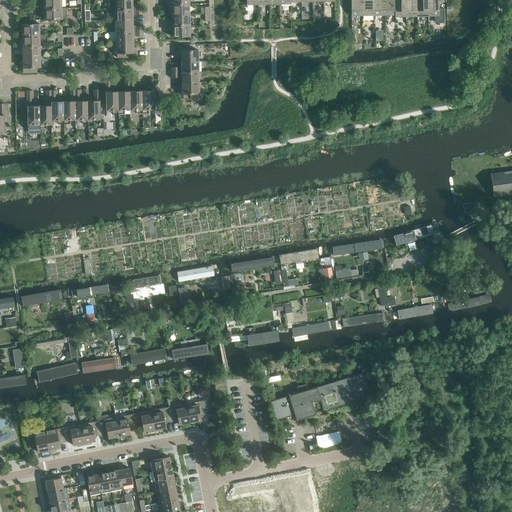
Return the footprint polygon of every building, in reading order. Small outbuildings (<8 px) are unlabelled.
[(41,3),(41,8),(61,8),(61,0),(43,0),(44,3),(41,3)] [(108,0),(109,10),(115,10),(143,9),(143,4),(132,4),(132,0),(108,0)] [(350,0),(351,16),(363,16),(362,0),(350,0)] [(362,0),(363,16),(373,15),(373,0),(362,0)] [(373,0),(373,15),(384,15),(384,0),(373,0)] [(384,0),(384,15),(395,15),(394,0),(384,0)] [(395,17),(406,16),(405,0),(394,0),(395,15),(395,17)] [(405,0),(406,16),(417,16),(416,0),(405,0)] [(416,0),(417,16),(428,16),(427,0),(416,0)] [(427,0),(428,16),(435,16),(435,23),(444,23),(444,8),(439,8),(439,2),(444,2),(443,0),(427,0)] [(172,9),(172,15),(189,15),(189,4),(169,4),(169,9),(172,9)] [(61,8),(41,8),(41,13),(44,13),(44,19),(62,19),(61,8)] [(115,10),(115,20),(133,20),(132,14),(143,14),(143,9),(115,10)] [(169,20),(169,26),(190,25),(189,15),(172,15),(172,20),(169,20)] [(22,20),(22,35),(39,35),(39,24),(36,24),(36,19),(35,20),(22,20)] [(115,20),(115,31),(143,31),(143,25),(133,26),(133,20),(115,20)] [(190,25),(169,26),(169,31),(172,31),(173,37),(190,36),(190,25)] [(115,31),(116,42),(133,42),(133,36),(143,36),(143,31),(115,31)] [(19,46),(40,46),(45,45),(44,35),(39,35),(22,35),(22,41),(19,41),(19,46)] [(133,42),(116,42),(116,53),(117,53),(117,57),(137,57),(136,47),(133,47),(133,42)] [(22,51),(23,57),(40,56),(40,46),(19,46),(19,51),(22,51)] [(181,56),(181,61),(198,61),(198,50),(186,50),(186,46),(178,46),(178,56),(181,56)] [(40,56),(23,57),(23,72),(37,72),(37,68),(40,68),(40,56)] [(171,67),(171,72),(199,72),(198,61),(181,61),(181,67),(171,67)] [(181,77),(182,83),(199,83),(199,72),(171,72),(171,78),(181,77)] [(149,91),(142,91),(143,113),(149,113),(148,109),(155,109),(154,79),(148,79),(148,85),(149,85),(149,91)] [(119,114),(118,91),(111,91),(111,86),(112,86),(112,80),(105,80),(106,110),(113,110),(113,114),(119,114)] [(125,91),(118,91),(119,114),(125,114),(124,110),(130,110),(130,80),(124,80),(124,86),(125,86),(125,91)] [(136,80),(130,80),(130,110),(137,109),(137,113),(143,113),(142,91),(135,91),(134,86),(136,86),(136,80)] [(199,83),(182,83),(182,88),(178,89),(179,98),(186,98),(186,100),(202,100),(202,93),(199,93),(199,83)] [(81,89),(75,90),(76,119),(82,119),(82,123),(88,123),(87,101),(80,101),(80,95),(81,95),(81,89)] [(95,100),(87,101),(88,123),(94,123),(94,119),(100,119),(99,89),(93,89),(93,95),(95,95),(95,100)] [(40,128),(39,106),(32,106),(32,101),(33,101),(33,90),(27,91),(27,125),(34,124),(34,128),(40,128)] [(47,106),(39,106),(40,128),(46,128),(46,124),(52,124),(52,120),(51,90),(45,90),(45,100),(47,100),(47,106)] [(57,90),(51,90),(52,120),(58,120),(58,124),(64,124),(63,101),(56,101),(56,96),(57,96),(57,90)] [(71,101),(63,101),(64,124),(70,124),(70,120),(76,119),(75,90),(69,90),(69,96),(71,96),(71,101)] [(511,170),(490,174),(493,196),(511,193),(511,170)] [(462,203),(463,208),(463,213),(475,212),(474,201),(462,203)] [(432,226),(394,238),(397,248),(435,236),(432,226)] [(382,241),(330,248),(332,257),(383,250),(382,241)] [(319,250),(279,257),(281,267),(321,260),(319,250)] [(83,258),(86,274),(91,273),(89,257),(83,258)] [(275,258),(231,265),(233,275),(276,268),(275,258)] [(332,266),(323,268),(326,279),(334,277),(332,266)] [(214,267),(178,273),(180,283),(216,277),(214,267)] [(351,268),(336,271),(337,278),(358,275),(358,270),(351,271),(351,268)] [(163,286),(161,277),(126,282),(128,291),(163,286)] [(181,299),(182,303),(193,301),(192,293),(186,294),(187,298),(183,299),(181,284),(177,284),(180,299),(181,299)] [(108,285),(71,291),(73,301),(110,295),(108,285)] [(380,298),(382,298),(383,306),(387,306),(384,287),(378,288),(380,298)] [(63,290),(21,297),(23,307),(64,301),(65,301),(63,290)] [(125,294),(127,302),(129,314),(137,313),(135,301),(131,302),(130,293),(125,294)] [(488,295),(446,304),(448,313),(490,304),(488,295)] [(394,296),(387,298),(388,306),(396,305),(394,296)] [(14,298),(0,300),(0,311),(16,308),(14,298)] [(72,305),(74,321),(94,318),(94,313),(78,316),(76,305),(72,305)] [(434,315),(432,305),(397,311),(399,321),(434,315)] [(386,322),(385,312),(341,319),(343,329),(386,322)] [(185,318),(186,325),(196,323),(195,316),(185,318)] [(15,328),(14,320),(4,322),(5,329),(15,328)] [(330,322),(292,329),(294,339),(332,332),(330,322)] [(112,330),(114,339),(125,337),(123,328),(112,330)] [(279,331),(246,337),(248,347),(281,342),(279,331)] [(128,348),(127,340),(116,342),(118,350),(128,348)] [(209,343),(174,348),(176,358),(210,353),(209,343)] [(22,348),(13,349),(15,369),(25,367),(22,348)] [(167,349),(131,355),(133,367),(169,361),(167,349)] [(119,357),(85,363),(87,374),(121,367),(119,357)] [(76,364),(37,372),(40,384),(79,376),(76,364)] [(302,416),(310,415),(310,416),(316,414),(315,414),(324,412),(324,411),(370,396),(363,373),(315,387),(313,380),(285,385),(288,395),(269,401),(275,421),(295,415),(296,420),(303,418),(303,417),(302,417),(302,416)] [(26,376),(0,379),(0,389),(27,386),(26,376)] [(204,399),(186,403),(190,422),(201,420),(200,414),(206,413),(206,414),(207,414),(204,399)] [(186,403),(169,406),(171,420),(178,419),(179,424),(190,422),(186,403)] [(169,406),(151,410),(155,432),(161,431),(160,428),(166,427),(165,421),(171,420),(169,406)] [(151,410),(133,413),(136,427),(142,426),(144,431),(149,430),(150,433),(155,432),(151,410)] [(97,416),(98,420),(101,434),(107,433),(108,438),(114,437),(115,440),(120,439),(116,417),(115,412),(97,416)] [(133,413),(116,417),(120,439),(125,438),(125,435),(130,434),(129,428),(136,427),(133,413)] [(98,420),(80,424),(85,446),(90,445),(89,442),(95,441),(94,435),(101,434),(98,420)] [(80,424),(63,427),(65,441),(72,439),(73,445),(79,444),(79,447),(85,446),(80,424)] [(63,427),(45,430),(49,453),(55,452),(54,449),(60,448),(59,442),(65,441),(63,427)] [(49,453),(45,430),(27,434),(30,449),(30,447),(36,446),(38,452),(43,451),(44,454),(49,453)] [(341,430),(317,434),(319,447),(343,443),(341,430)] [(150,460),(152,471),(171,467),(169,456),(150,460)] [(152,471),(154,482),(173,478),(171,467),(152,471)] [(130,468),(119,470),(122,485),(133,483),(130,468)] [(119,470),(108,472),(112,491),(123,489),(122,485),(119,470)] [(108,472),(97,474),(101,493),(112,491),(108,472)] [(101,493),(97,474),(87,476),(90,495),(101,493)] [(46,480),(48,491),(63,488),(61,477),(46,480)] [(313,511),(306,477),(285,482),(290,511),(313,511)] [(154,482),(156,492),(176,489),(173,478),(154,482)] [(48,491),(50,502),(65,499),(63,488),(48,491)] [(156,492),(158,503),(178,499),(176,489),(156,492)] [(51,511),(55,511),(67,510),(71,509),(68,498),(65,499),(50,502),(51,511)] [(158,503),(159,511),(169,511),(180,510),(178,499),(158,503)] [(134,511),(132,501),(125,502),(126,511),(134,511)]
